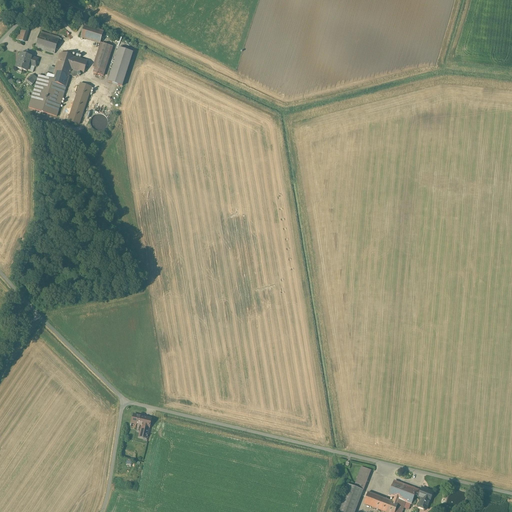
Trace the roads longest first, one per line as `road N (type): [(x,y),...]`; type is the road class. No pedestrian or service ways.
road 1 (unclassified): [(123,399),(511,493)]
road 2 (unclassified): [(0,272),(123,399)]
